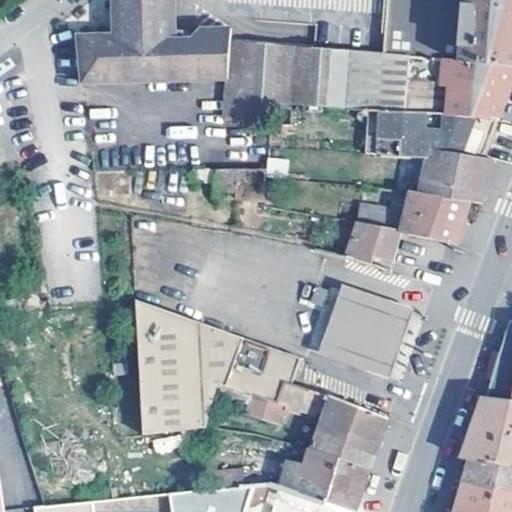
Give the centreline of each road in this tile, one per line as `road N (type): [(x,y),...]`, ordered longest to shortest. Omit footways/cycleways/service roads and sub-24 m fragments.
road 1 (secondary): [(410,511),(498,261)]
road 2 (unknown): [(35,12),(57,182)]
road 3 (unknown): [(225,0),(354,11)]
